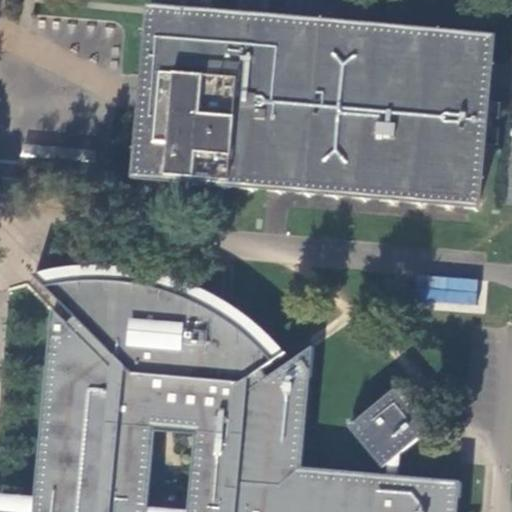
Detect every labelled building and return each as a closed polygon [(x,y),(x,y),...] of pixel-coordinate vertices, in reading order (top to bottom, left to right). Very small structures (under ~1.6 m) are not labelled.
[(304,26),(297,26),(290,25),(286,25),(273,24),(267,23),(268,0),(154,0),(154,7),(154,11),(154,14),(154,16),(153,24),(151,46),(150,52),(150,56),(149,73),(147,73),(146,77),(148,77),(147,86),(146,103),(145,112),(143,112),(143,116),(145,116),(143,135),(142,143),(141,155),(141,157),(140,170),(139,175),(142,176),(150,176),(158,177),(165,178),(168,178),(173,178),(178,179),(180,179),(196,180),(195,186),(197,186),(197,181),(223,183),(223,189),(224,189),(225,183),(251,186),(251,191),(252,191),(253,186),(268,187),(279,188),(279,194),(280,194),(281,188),(307,190),(307,196),(309,196),(310,191),(336,193),(336,198),(337,199),(337,193),(364,195),(363,201),(365,201),(365,195),(392,198),(391,203),(393,203),(393,198),(420,200),(419,206),(421,206),(421,200),(447,202),(447,208),(448,208),(449,203),(467,204),(470,204),(475,205),(475,210),(476,211),(477,202),(478,202),(478,198),(482,145),(485,113),(486,103),(491,49),(491,42),(430,37),(392,34),(339,29),(312,27),(310,27),(304,26)] [(459,511),(461,497),(463,497),(464,482),(437,480),(436,482),(424,481),(401,479),(396,478),(392,478),(383,477),(356,475),(342,474),(334,473),(329,472),(315,471),(303,470),(305,449),(305,444),(307,417),(308,412),(311,376),(313,376),(316,348),(300,359),(271,378),(268,374),(265,370),(275,363),(284,357),(247,322),(243,319),(239,316),(238,316),(236,315),(222,306),(220,305),(204,296),(189,290),(165,282),(152,278),(138,276),(111,273),(84,273),(75,274),(67,275),(59,276),(38,280),(46,288),(61,304),(77,318),(78,319),(70,327),(69,326),(66,323),(63,321),(58,322),(55,324),(52,328),(51,338),(53,338),(49,379),(48,393),(46,419),(45,424),(44,437),(43,451),(41,473),(39,497),(38,499),(38,502),(38,507),(37,511),(459,511)] [(426,300),(475,304),(477,280),(428,275),(426,300)] [(53,309),(52,328),(55,324),(58,322),(63,321),(66,323),(53,309)] [(415,413),(396,390),(379,405),(369,413),(353,427),(373,451),(388,468),(393,463),(402,456),(403,455),(410,450),(431,432),(415,413)] [(402,456),(393,463),(392,478),(396,478),(401,479),(403,456),(403,455),(402,456)] [(0,508),(37,511),(38,507),(38,502),(0,498),(0,508)]
